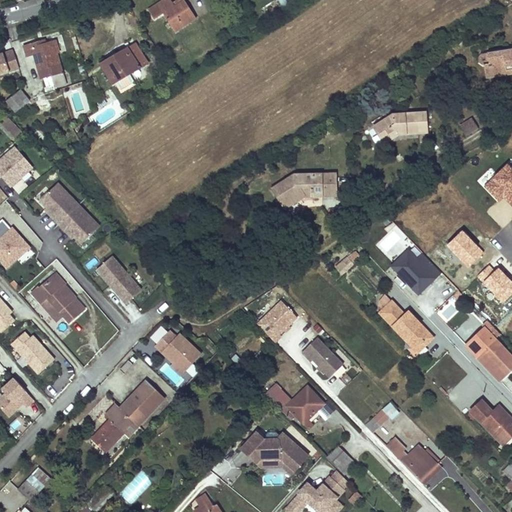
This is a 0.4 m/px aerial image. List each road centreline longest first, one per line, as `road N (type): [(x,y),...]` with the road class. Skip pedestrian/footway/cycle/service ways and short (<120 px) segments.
road 1 (residential): [(0,469),(139,329)]
road 2 (unknown): [(129,339),(27,217)]
road 3 (unknown): [(85,383),(0,291)]
